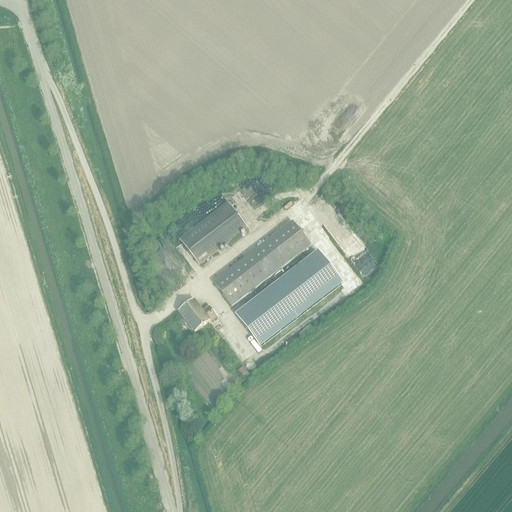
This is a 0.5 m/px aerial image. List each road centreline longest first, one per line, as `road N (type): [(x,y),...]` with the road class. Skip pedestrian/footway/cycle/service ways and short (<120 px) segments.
road 1 (unclassified): [(179,511),(160,399),(103,207),(41,74)]
road 2 (unclassified): [(173,511),(41,74)]
road 3 (track): [(471,0),(311,189)]
